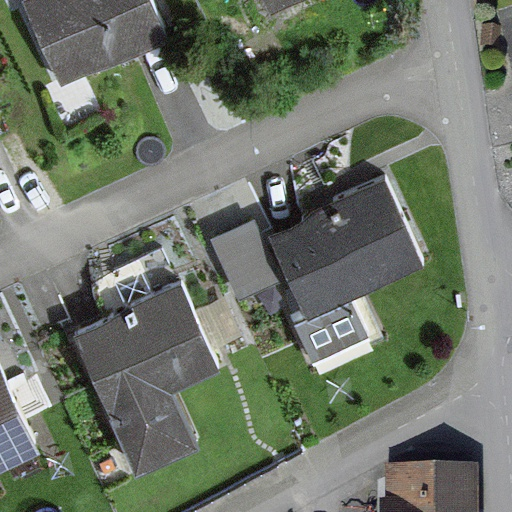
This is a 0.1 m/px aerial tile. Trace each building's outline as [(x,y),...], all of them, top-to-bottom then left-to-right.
[(44,0),(24,10),(55,79),(162,30),(148,0),(44,0)] [(328,198),(334,210),(269,240),(301,307),(289,313),(309,355),(365,328),(347,290),(419,256),(381,174),(328,198)] [(236,291),(273,275),(248,220),(212,237),(236,291)] [(134,262),(87,284),(89,293),(99,316),(70,329),(132,464),(179,443),(154,388),(214,361),(177,280),(149,293),(134,262)] [(0,452),(31,438),(0,373),(0,452)] [(467,511),(468,476),(386,476),(386,511),(467,511)]
